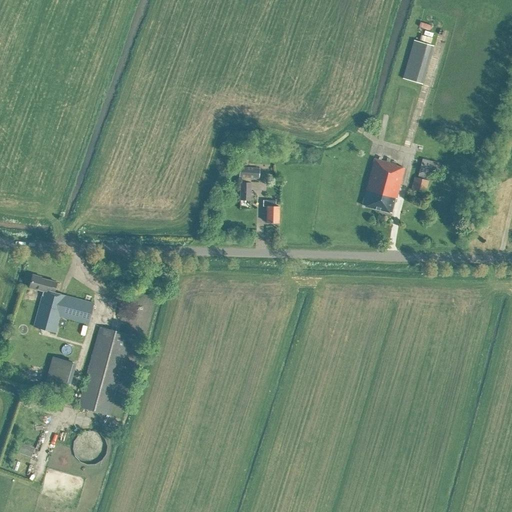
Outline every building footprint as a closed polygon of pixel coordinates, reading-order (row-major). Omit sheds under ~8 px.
[(422,84),(434,46),(413,40),(402,78),(422,84)] [(396,198),(397,192),(404,168),(395,165),(396,164),(373,158),(361,205),(364,205),(364,206),(389,212),(390,212),(394,198),(396,198)] [(417,178),(428,180),(430,170),(441,173),(442,164),(422,158),(417,178)] [(258,179),(259,167),(239,166),(238,178),(258,179)] [(428,180),(417,178),(414,177),(410,190),(425,192),(428,180)] [(250,200),(250,192),(251,183),(240,182),(239,199),(250,200)] [(277,223),(278,206),(274,206),(274,201),(262,200),(262,206),(267,206),(266,222),(277,223)] [(87,323),(93,303),(53,292),(56,282),(41,278),(41,277),(32,274),(29,287),(43,291),(33,326),(46,330),(55,332),(57,325),(63,326),(65,322),(73,324),(74,320),(87,323)] [(109,415),(130,335),(99,327),(78,406),(109,415)] [(72,387),(79,360),(55,355),(49,381),(72,387)]
